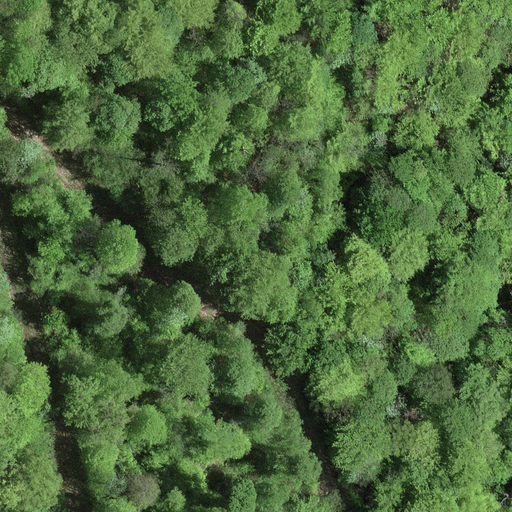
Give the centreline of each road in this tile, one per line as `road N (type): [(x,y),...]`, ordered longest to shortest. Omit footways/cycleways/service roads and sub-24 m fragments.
road 1 (track): [(0,113),(128,242),(274,371),(340,511)]
road 2 (track): [(83,511),(0,215)]
